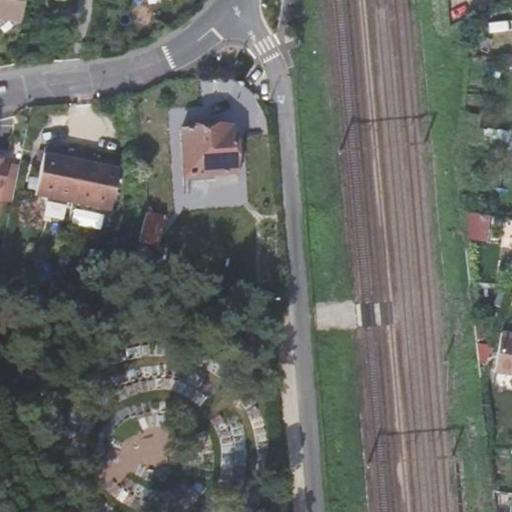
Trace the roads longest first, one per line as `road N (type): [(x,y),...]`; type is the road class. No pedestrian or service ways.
road 1 (residential): [(319,511),(282,94),(246,8)]
road 2 (tertiary): [(0,98),(138,71),(222,29),(246,8)]
